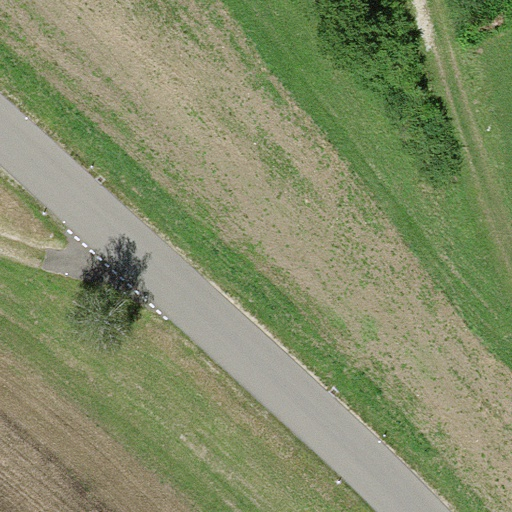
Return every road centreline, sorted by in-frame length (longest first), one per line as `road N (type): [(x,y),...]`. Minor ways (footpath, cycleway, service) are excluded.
road 1 (tertiary): [(0,153),(174,307),(377,511)]
road 2 (track): [(511,287),(420,0)]
road 3 (track): [(174,307),(0,231)]
